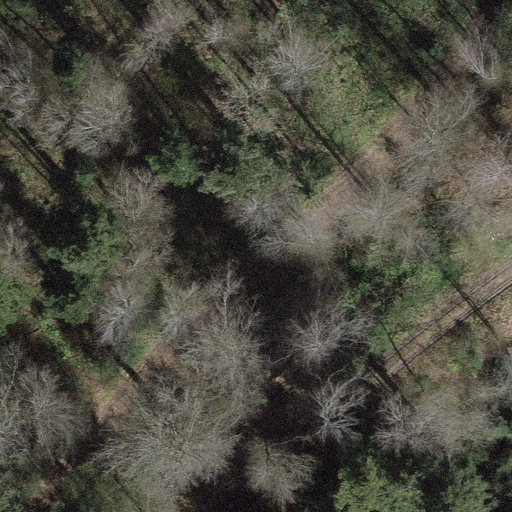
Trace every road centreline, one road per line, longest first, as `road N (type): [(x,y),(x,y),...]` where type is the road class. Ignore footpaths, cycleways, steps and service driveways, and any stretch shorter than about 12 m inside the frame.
road 1 (track): [(5,511),(91,413),(417,114),(492,0)]
road 2 (track): [(220,511),(473,285),(511,266)]
